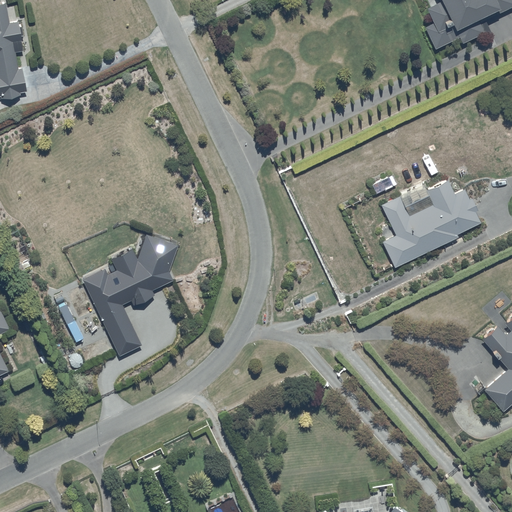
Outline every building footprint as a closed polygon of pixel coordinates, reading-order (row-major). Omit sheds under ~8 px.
[(18,49),(24,48),(19,19),(10,20),(7,0),(0,1),(0,94),(26,90),(18,49)] [(511,0),(434,0),(424,5),(430,20),(422,23),(432,46),(460,33),(462,39),(483,30),(479,21),(511,6),(511,0)] [(429,200),(412,209),(404,192),(383,202),(398,233),(384,240),(396,264),(482,221),(465,186),(454,191),(448,178),(425,190),(429,200)] [(170,268),(178,242),(145,232),(139,251),(130,248),(111,258),(116,265),(105,271),(103,267),(83,278),(122,353),(143,342),(123,303),(133,298),(136,302),(153,294),(151,290),(175,278),(170,268)] [(0,373),(11,367),(0,348),(0,332),(11,326),(0,307),(0,373)] [(511,314),(486,339),(509,363),(485,387),(506,408),(511,401),(511,314)] [(48,350),(38,355),(44,364),(53,359),(48,350)]
